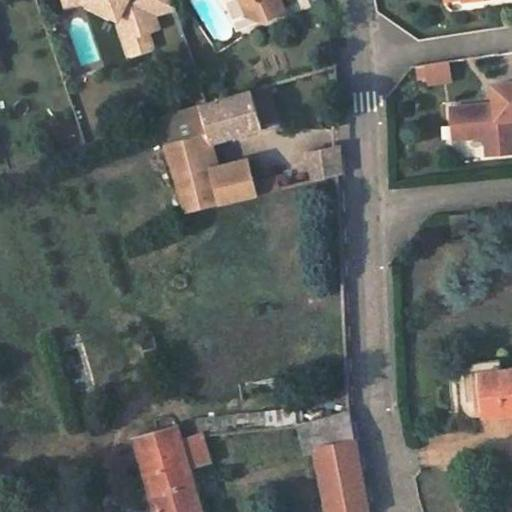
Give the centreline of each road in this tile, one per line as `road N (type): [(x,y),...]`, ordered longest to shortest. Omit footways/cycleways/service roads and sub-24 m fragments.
road 1 (unclassified): [(359,208),(369,390),(391,511)]
road 2 (residential): [(355,58),(511,34)]
road 3 (residential): [(359,208),(511,194)]
road 4 (unclassified): [(355,58),(359,208)]
